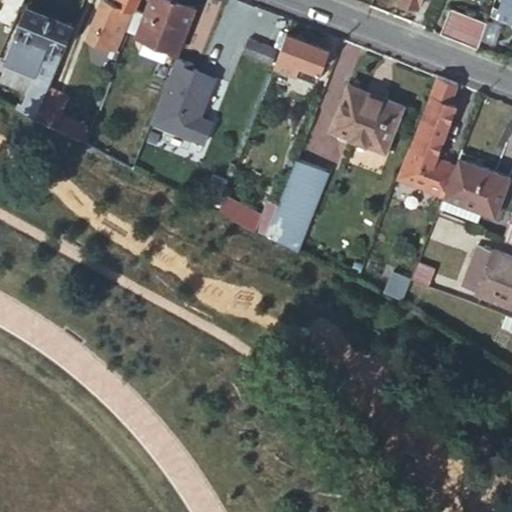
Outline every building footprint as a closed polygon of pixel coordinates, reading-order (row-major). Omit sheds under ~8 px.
[(0,17),(12,23),(22,0),(4,0),(1,8),(0,7),(0,17)] [(135,7),(138,0),(116,0),(116,1),(112,0),(103,0),(87,34),(117,48),(127,25),(135,7)] [(179,51),(197,7),(179,0),(151,0),(147,12),(135,7),(127,25),(141,30),(139,35),(179,51)] [(511,0),(502,0),(500,9),(502,11),(511,13),(511,0)] [(40,102),(74,23),(29,5),(20,28),(50,42),(27,96),(40,102)] [(441,32),(479,47),(487,23),(449,8),(441,32)] [(500,18),(511,22),(511,13),(502,11),(500,18)] [(330,48),(287,31),(275,64),(317,81),(330,48)] [(276,48),(250,37),(244,53),(271,63),(276,48)] [(177,57),(153,118),(199,137),(206,119),(198,116),(214,77),(194,68),(196,64),(177,57)] [(411,148),(409,147),(397,177),(444,194),(456,165),(435,157),(429,155),(452,102),(459,83),(437,74),(430,93),(432,94),(411,148)] [(271,75),(265,88),(276,91),(281,78),(271,75)] [(403,105),(349,83),(331,127),(385,149),(403,105)] [(50,88),(41,105),(57,114),(66,96),(50,88)] [(4,100),(34,116),(37,109),(24,102),(7,95),(4,100)] [(24,102),(37,109),(39,104),(40,102),(27,96),(24,102)] [(457,104),(452,102),(429,155),(435,157),(457,104)] [(37,109),(34,116),(85,142),(89,130),(57,114),(41,105),(39,104),(37,109)] [(444,194),(441,202),(475,217),(479,207),(496,213),(510,177),(459,156),(456,165),(444,194)] [(326,170),(296,158),(279,202),(273,216),(266,235),(295,249),(326,170)] [(261,211),(273,216),(279,202),(266,197),(261,211)] [(511,210),(508,209),(497,236),(511,242),(511,210)] [(261,211),(254,229),(266,235),(273,216),(261,211)] [(511,255),(478,243),(463,283),(481,291),(481,293),(511,305),(511,255)] [(387,290),(391,278),(370,269),(365,281),(387,290)] [(384,296),(402,305),(413,277),(395,270),(391,278),(387,290),(384,296)] [(511,315),(508,314),(503,325),(511,329),(511,315)]
